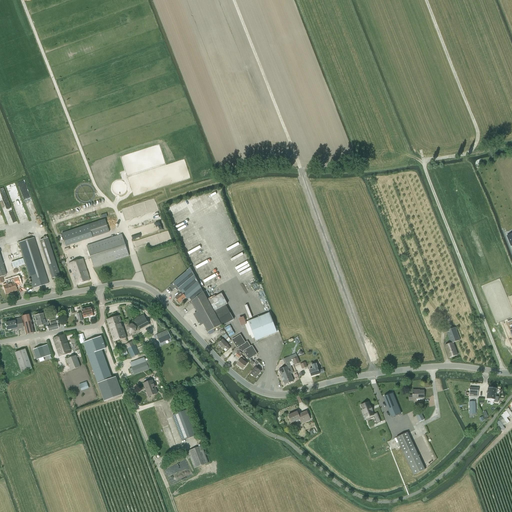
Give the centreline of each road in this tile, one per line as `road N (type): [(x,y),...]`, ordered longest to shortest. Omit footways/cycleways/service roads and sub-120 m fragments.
road 1 (track): [(511,146),(374,169),(265,169),(55,229),(32,224)]
road 2 (tertiary): [(97,288),(132,283),(153,291),(232,374),(271,395),(417,367),(511,373)]
road 3 (track): [(232,0),(373,374)]
road 4 (track): [(97,288),(83,244),(122,230),(95,187),(21,0)]
road 5 (track): [(502,372),(420,149)]
road 6 (track): [(101,321),(176,511)]
road 7 (track): [(468,154),(477,131),(426,0)]
road 8 (residential): [(0,342),(98,325),(97,288)]
